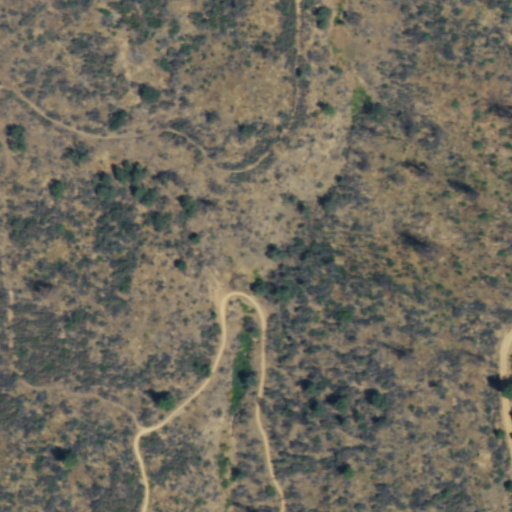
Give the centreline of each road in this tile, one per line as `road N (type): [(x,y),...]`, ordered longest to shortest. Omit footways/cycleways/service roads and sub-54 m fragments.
road 1 (track): [(296,0),(294,109),(288,126),(239,170),(217,166),(182,133),(85,132),(0,87)]
road 2 (track): [(0,140),(3,279),(16,373),(34,386),(114,402),(145,428)]
road 3 (track): [(511,451),(501,363),(511,330)]
